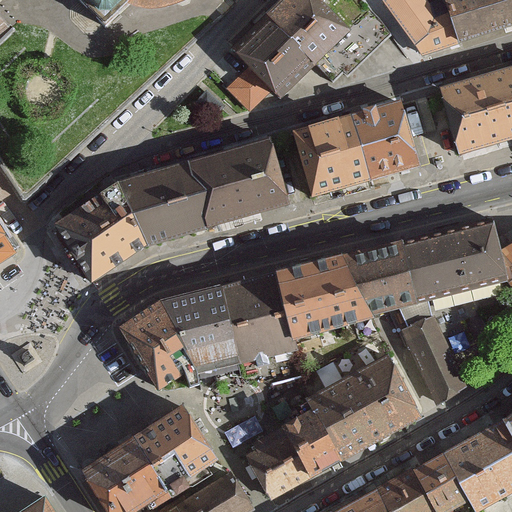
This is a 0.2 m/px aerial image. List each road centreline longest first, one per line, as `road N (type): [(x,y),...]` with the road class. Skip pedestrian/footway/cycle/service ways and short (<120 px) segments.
road 1 (primary): [(14,412),(111,299),(144,278),(511,180)]
road 2 (unclassified): [(511,48),(90,168)]
road 3 (residential): [(511,381),(298,511)]
road 4 (unclassified): [(258,0),(90,168)]
